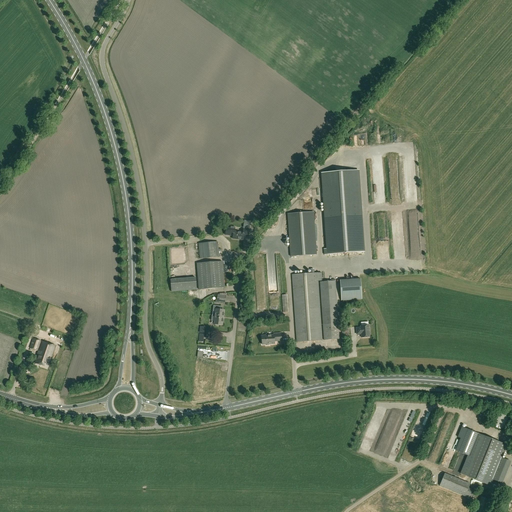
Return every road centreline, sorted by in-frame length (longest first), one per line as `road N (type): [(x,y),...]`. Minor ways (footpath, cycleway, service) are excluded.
road 1 (unclassified): [(128,0),(101,59),(140,197),(144,325),(162,381),(159,405)]
road 2 (primary): [(48,0),(83,60),(114,142),(131,244),(130,322)]
road 3 (primary): [(511,395),(384,379),(206,411)]
road 4 (track): [(502,492),(423,461),(344,511)]
